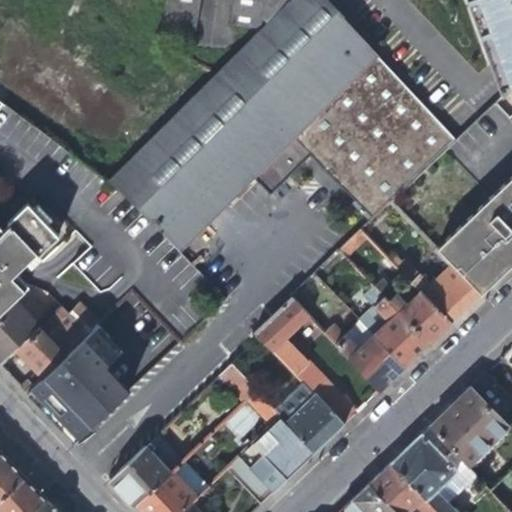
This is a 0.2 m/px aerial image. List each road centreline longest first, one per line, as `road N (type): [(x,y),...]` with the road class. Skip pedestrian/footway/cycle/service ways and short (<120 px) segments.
road 1 (residential): [(511,292),(291,511)]
road 2 (residential): [(96,511),(0,410)]
